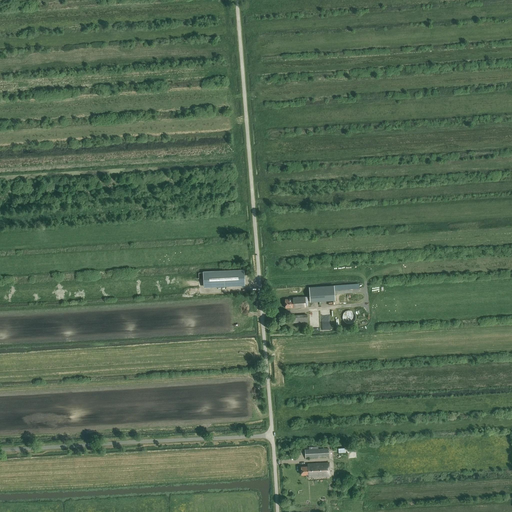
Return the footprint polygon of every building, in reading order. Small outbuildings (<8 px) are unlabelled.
[(203,273),(204,286),(245,285),(244,271),(203,273)] [(334,286),(309,287),(310,302),(335,300),(334,286)] [(293,298),(285,299),(285,308),(306,307),(306,305),(309,305),(309,296),(304,296),(304,297),(293,298)] [(349,324),(350,324),(350,323),(351,323),(352,323),(353,322),(354,322),(354,321),(355,320),(355,319),(355,318),(356,318),(356,317),(356,316),(355,315),(355,314),(355,313),(354,313),(354,312),(353,312),(352,311),(351,310),(350,310),(349,310),(348,310),(347,310),(347,311),(346,311),(345,311),(345,312),(344,312),(344,313),(343,313),(343,314),(343,315),(342,315),(342,316),(342,317),(342,318),(343,319),(343,320),(343,321),(344,321),(344,322),(345,322),(345,323),(346,323),(347,323),(348,324),(349,324)] [(308,323),(308,316),(295,316),(296,324),(308,323)] [(318,449),(318,447),(308,447),(308,449),(305,449),(306,458),(329,457),(328,448),(318,449)] [(330,476),(329,463),(308,464),(308,466),(301,466),(301,474),(308,474),(308,477),(330,476)]
